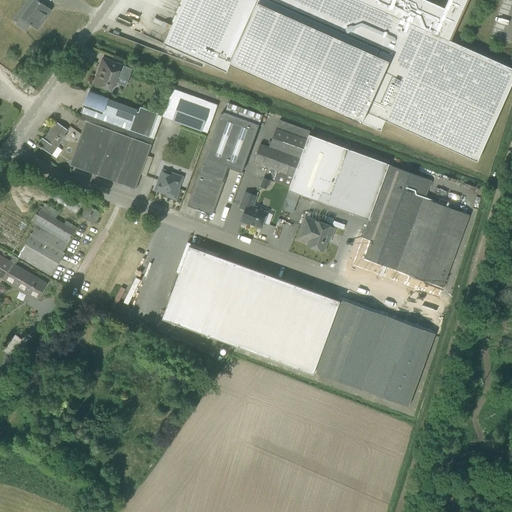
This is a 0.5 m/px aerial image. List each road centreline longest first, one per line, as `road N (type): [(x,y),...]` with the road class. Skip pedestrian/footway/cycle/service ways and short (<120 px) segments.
road 1 (residential): [(378,295),(56,174),(8,144)]
road 2 (track): [(396,511),(511,141)]
road 3 (unclassified): [(8,144),(109,0)]
